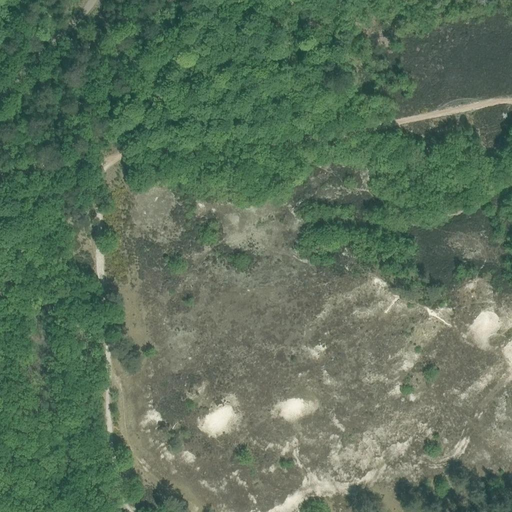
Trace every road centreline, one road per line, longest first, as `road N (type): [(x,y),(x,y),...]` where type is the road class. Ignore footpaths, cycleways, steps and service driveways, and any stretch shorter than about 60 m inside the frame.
road 1 (track): [(102,162),(189,141),(333,135),(511,104)]
road 2 (track): [(127,511),(104,388),(96,251),(102,162)]
road 3 (unknown): [(0,364),(28,324),(31,304),(23,233),(0,203)]
